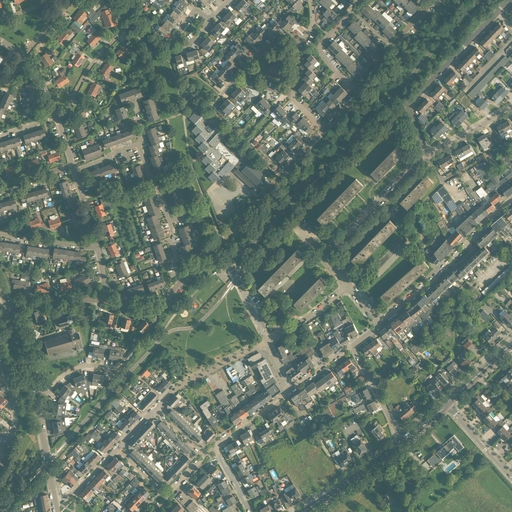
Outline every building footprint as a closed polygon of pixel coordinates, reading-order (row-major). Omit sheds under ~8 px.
[(177,0),(176,1),(178,2),(187,9),(187,8),(188,7),(187,6),(189,4),(184,0),(177,0)] [(253,4),(248,0),(246,2),(244,0),(242,0),(241,2),(240,1),(238,3),(246,9),(250,5),(251,6),(253,4)] [(260,0),(248,0),(253,4),(258,9),(264,3),(260,0)] [(298,0),(293,6),(290,9),(295,13),(297,11),(298,11),(303,7),(301,5),(303,2),(301,0),(298,0)] [(331,0),(328,0),(324,5),(326,8),(324,10),(326,12),(330,7),(334,3),(331,0)] [(407,0),(403,0),(399,5),(403,9),(405,7),(411,1),(411,0),(408,0),(407,0)] [(405,7),(409,11),(415,4),(417,2),(415,1),(413,3),(411,1),(405,7)] [(184,13),(187,9),(178,2),(179,3),(176,7),(184,13)] [(246,9),(238,3),(237,4),(238,5),(236,8),(234,10),(241,17),(243,19),(245,17),(242,14),(246,9)] [(415,4),(409,11),(413,15),(421,6),(419,4),(417,7),(415,4)] [(364,13),(366,15),(366,16),(372,9),(368,5),(360,14),(362,16),(364,13)] [(184,13),(176,7),(173,11),(181,17),(184,13)] [(326,12),(323,14),(326,16),(322,20),(324,22),(334,11),(330,7),(326,12)] [(334,11),(324,22),(326,24),(329,20),(332,22),(338,15),(337,14),(341,10),(338,7),(334,11)] [(101,13),(100,9),(94,15),(88,21),(92,24),(101,14),(107,28),(116,25),(112,14),(110,15),(108,10),(101,13)] [(366,16),(366,15),(364,18),(366,19),(368,17),(370,19),(376,13),(376,12),(372,9),(366,16)] [(81,10),(74,18),(80,24),(82,21),(81,20),(86,15),(81,10)] [(241,17),(234,10),(232,12),(231,11),(229,13),(227,12),(226,14),(233,21),(236,17),(238,19),(241,17)] [(181,17),(173,11),(170,15),(179,22),(180,20),(180,19),(181,17)] [(376,12),(376,13),(370,19),(368,21),(370,23),(374,19),(376,21),(382,15),(378,11),(376,12)] [(282,15),(283,15),(293,25),(295,23),(297,25),(301,21),(296,17),(294,19),(289,15),(288,16),(284,13),(282,15)] [(233,21),(226,14),(224,16),(225,17),(223,19),(225,21),(223,23),(227,27),(229,25),(233,21)] [(179,22),(170,15),(167,19),(175,25),(177,22),(178,23),(179,22)] [(293,25),(283,15),(280,19),(292,30),(294,29),(292,27),(293,25)] [(382,15),(376,21),(378,24),(374,27),(376,29),(386,19),(382,15)] [(175,25),(167,19),(165,23),(172,29),(175,25)] [(277,23),(280,25),(284,29),(284,30),(287,32),(289,30),(291,32),(292,30),(280,19),(277,23)] [(386,19),(376,29),(378,31),(382,27),(384,29),(389,24),(390,23),(386,19)] [(272,24),(279,31),(281,29),(283,31),(284,30),(284,29),(280,25),(277,23),(275,21),(272,24)] [(352,31),(361,23),(359,21),(357,23),(355,21),(348,28),(352,31)] [(70,27),(78,33),(81,29),(73,23),(70,27)] [(172,29),(165,23),(162,27),(169,33),(172,29)] [(227,27),(223,23),(221,25),(219,23),(217,26),(216,24),(214,26),(221,33),(225,29),(227,27)] [(352,31),(356,35),(361,31),(363,29),(360,27),(362,24),(361,23),(352,31)] [(268,28),(278,36),(279,35),(277,33),(279,31),(272,24),(268,28)] [(389,24),(384,29),(382,31),(385,33),(383,35),(384,37),(393,28),(389,24)] [(494,29),(500,35),(501,35),(505,31),(499,24),(494,29)] [(169,33),(162,27),(160,26),(157,31),(165,36),(167,34),(168,35),(169,33)] [(225,37),(221,33),(214,26),(212,28),(213,29),(211,32),(213,33),(211,35),(218,41),(220,39),(225,37)] [(258,31),(265,37),(267,35),(269,37),(270,36),(265,31),(261,27),(258,31)] [(270,36),(272,38),(274,36),(276,38),(278,36),(268,28),(265,31),(270,36)] [(393,28),(384,37),(386,39),(388,36),(391,39),(397,32),(393,28)] [(363,33),(361,31),(356,35),(354,37),(358,41),(368,31),(367,29),(363,33)] [(489,34),(494,38),(495,40),(500,35),(494,29),(489,34)] [(254,34),(264,43),(265,41),(263,39),(265,37),(258,31),(254,34)] [(368,31),(358,41),(362,45),(369,38),(367,36),(370,33),(368,31)] [(69,37),(69,36),(65,33),(64,32),(57,40),(66,48),(68,45),(64,42),(69,37)] [(92,36),(89,39),(87,41),(92,46),(100,39),(93,33),(91,35),(92,36)] [(251,38),(258,44),(260,42),(262,44),(264,43),(254,34),(251,37),(251,38)] [(490,43),(494,38),(489,34),(485,39),(490,43)] [(219,42),(218,41),(211,35),(209,37),(206,39),(205,38),(204,40),(211,47),(214,44),(216,46),(219,42)] [(258,44),(251,38),(251,37),(249,35),(246,39),(244,41),(248,45),(250,43),(253,46),(255,44),(257,46),(258,44)] [(369,38),(362,45),(366,49),(376,38),(375,37),(371,41),(369,38)] [(376,38),(366,49),(370,53),(377,46),(375,44),(378,40),(376,38)] [(490,43),(485,39),(480,43),(488,51),(490,49),(487,46),(490,43)] [(213,49),(211,47),(204,40),(202,42),(203,43),(201,45),(204,48),(201,50),(204,55),(208,52),(209,53),(213,49)] [(332,51),(339,45),(335,41),(326,50),(328,52),(330,49),(332,51)] [(235,46),(242,53),(244,51),(246,53),(250,49),(245,45),(243,47),(238,43),(235,46)] [(339,45),(332,51),(335,53),(333,56),(334,58),(336,56),(335,56),(342,50),(343,49),(339,45)] [(377,46),(370,53),(375,57),(385,46),(383,45),(379,48),(377,46)] [(118,55),(122,59),(124,57),(123,56),(129,51),(124,46),(116,53),(118,55)] [(242,53),(235,46),(235,47),(232,50),(241,59),(242,57),(240,55),(242,53)] [(471,53),(476,57),(479,54),(482,57),(483,55),(476,48),(471,53)] [(194,60),(191,50),(189,51),(189,52),(186,53),(187,56),(184,56),(186,62),(189,61),(189,62),(194,60)] [(204,55),(201,50),(198,51),(197,50),(194,51),(194,50),(191,50),(194,60),(200,58),(199,57),(204,55)] [(241,59),(232,50),(229,53),(236,60),(237,58),(240,60),(241,59)] [(335,56),(336,56),(338,59),(336,61),(337,62),(346,53),(342,50),(335,56)] [(487,54),(492,59),(495,55),(490,50),(487,54)] [(72,63),(77,67),(84,58),(77,53),(75,55),(76,56),(72,63)] [(236,60),(229,53),(225,57),(229,61),(234,65),(235,65),(236,64),(234,62),(236,60)] [(346,53),(337,62),(339,64),(341,62),(344,64),(350,57),(346,53)] [(467,57),(472,62),(476,57),(471,53),(467,57)] [(46,67),(53,62),(51,60),(50,60),(46,54),(40,58),(46,67)] [(186,62),(184,56),(182,57),(181,55),(178,56),(178,54),(175,55),(175,57),(178,65),(183,63),(185,67),(187,66),(186,62)] [(492,59),(487,54),(484,57),(489,62),(492,59)] [(305,57),(314,66),(318,61),(311,55),(309,57),(306,55),(305,57)] [(314,66),(305,57),(303,59),(307,62),(304,65),(309,69),(311,71),(315,67),(314,66)] [(350,57),(344,64),(346,66),(344,68),(346,70),(347,69),(346,69),(353,62),(354,61),(350,57)] [(467,67),(472,62),(467,57),(462,62),(467,67)] [(229,61),(226,64),(235,73),(237,71),(235,69),(237,67),(235,65),(234,65),(229,61)] [(346,69),(347,69),(349,71),(347,73),(349,75),(357,66),(353,62),(346,69)] [(467,67),(462,62),(457,67),(465,74),(467,72),(464,70),(467,67)] [(109,74),(108,73),(113,67),(107,63),(101,72),(107,77),(109,74)] [(235,73),(226,64),(223,68),(230,74),(232,72),(234,74),(235,73)] [(357,66),(349,75),(350,77),(352,74),(355,76),(361,70),(357,66)] [(59,88),(68,82),(63,74),(66,72),(63,68),(59,72),(61,76),(62,77),(55,81),(59,88)] [(230,74),(223,68),(220,71),(229,80),(231,78),(228,76),(230,74)] [(311,71),(309,69),(307,72),(305,69),(303,71),(312,80),(316,76),(311,71)] [(361,70),(355,76),(357,79),(355,81),(357,83),(365,74),(361,70)] [(229,80),(220,71),(217,74),(216,74),(224,81),(225,79),(228,81),(229,80)] [(312,80),(303,71),(301,73),(305,77),(303,79),(306,82),(310,86),(310,85),(314,81),(312,80)] [(449,76),(453,81),(456,78),(459,80),(461,78),(453,71),(449,76)] [(216,74),(213,78),(211,80),(221,89),(224,85),(222,83),(224,81),(216,74)] [(465,78),(470,83),(473,80),(470,77),(467,74),(464,77),(465,78)] [(451,84),(453,81),(449,76),(444,81),(451,88),(453,86),(451,84)] [(105,78),(103,77),(102,79),(103,80),(112,85),(113,82),(105,78)] [(470,83),(465,78),(462,81),(467,86),(470,83)] [(26,87),(27,90),(35,87),(32,82),(22,86),(22,87),(23,88),(26,87)] [(306,82),(304,84),(302,82),(300,84),(309,92),(313,88),(310,85),(310,86),(306,82)] [(95,97),(97,94),(96,93),(99,87),(93,83),(88,93),(95,97)] [(298,90),(302,94),(304,95),(305,96),(309,92),(300,84),(298,85),(301,88),(298,90)] [(497,93),(503,98),(508,92),(500,84),(497,87),(500,90),(497,93)] [(435,90),(440,95),(443,92),(445,94),(447,92),(440,85),(435,90)] [(236,91),(244,99),(250,93),(243,86),(241,88),(239,87),(236,91)] [(27,90),(25,91),(26,93),(28,92),(30,95),(25,97),(37,91),(35,87),(27,90)] [(134,89),(136,96),(138,95),(139,98),(142,97),(142,96),(141,94),(140,92),(139,89),(138,87),(134,89)] [(344,98),(346,95),(348,98),(350,96),(341,87),(337,92),(344,98)] [(440,95),(435,90),(430,95),(438,102),(440,100),(437,98),(440,95)] [(37,91),(25,97),(26,99),(29,98),(30,101),(38,97),(35,92),(37,92),(37,91)] [(124,93),(126,100),(128,99),(129,101),(132,100),(129,91),(124,93)] [(231,98),(236,103),(238,101),(240,103),(244,99),(236,91),(232,95),(233,96),(231,98)] [(3,97),(11,101),(12,97),(15,99),(16,97),(6,92),(3,97)] [(333,96),(340,102),(342,100),(344,102),(346,100),(344,98),(337,92),(333,96)] [(498,103),(503,98),(497,93),(492,98),(498,103)] [(330,100),(339,108),(340,106),(338,104),(340,102),(333,96),(330,100)] [(11,101),(3,97),(1,102),(9,105),(11,107),(12,105),(9,103),(11,101)] [(38,97),(30,101),(27,102),(28,104),(31,103),(32,105),(40,102),(38,97)] [(224,103),(232,111),(233,112),(239,106),(236,103),(231,98),(229,101),(228,99),(224,103)] [(259,111),(267,102),(263,98),(261,100),(259,98),(255,102),(256,103),(253,106),(259,111)] [(421,104),(426,109),(429,106),(432,108),(434,106),(426,99),(421,104)] [(477,104),(483,110),(488,104),(482,99),(477,104)] [(332,110),(335,108),(337,110),(339,108),(330,100),(326,103),(326,104),(332,110)] [(9,105),(1,102),(0,104),(0,107),(5,109),(5,110),(9,112),(10,110),(7,108),(9,105)] [(40,102),(32,105),(34,109),(31,110),(32,112),(42,107),(40,102)] [(91,109),(93,105),(86,102),(84,106),(81,105),(77,114),(84,118),(86,115),(85,114),(88,108),(91,109)] [(267,102),(259,111),(262,114),(264,114),(266,116),(270,111),(274,106),(272,104),(271,106),(267,102)] [(320,106),(327,113),(329,110),(333,114),(335,112),(332,110),(326,104),(326,103),(324,102),(320,106)] [(154,103),(147,106),(148,108),(145,109),(146,111),(155,109),(156,108),(154,103)] [(232,111),(224,103),(220,107),(221,109),(219,111),(226,117),(232,111)] [(423,112),(426,109),(421,104),(417,109),(422,114),(417,118),(419,120),(418,121),(420,125),(423,124),(424,124),(428,119),(424,115),(425,114),(423,112)] [(477,115),(483,110),(477,104),(472,110),(477,115)] [(119,108),(117,109),(115,110),(116,115),(123,112),(122,110),(125,109),(124,106),(119,108)] [(274,106),(270,111),(272,113),(273,112),(277,116),(283,109),(279,106),(276,108),(274,106)] [(327,113),(320,106),(316,110),(327,120),(329,118),(325,115),(327,113)] [(283,109),(277,116),(275,118),(278,122),(279,122),(280,121),(282,123),(284,121),(291,114),(289,112),(287,113),(283,109)] [(235,166),(237,169),(234,173),(253,190),(257,186),(258,186),(266,177),(250,162),(244,156),(240,160),(233,154),(235,152),(226,144),(224,146),(220,142),(226,136),(220,130),(220,131),(217,128),(217,127),(211,122),(206,127),(199,120),(204,115),(198,110),(189,119),(195,124),(194,125),(195,127),(192,131),(198,136),(195,139),(201,145),(198,147),(205,153),(203,155),(205,157),(202,161),(207,166),(205,169),(211,174),(208,177),(214,183),(220,177),(219,177),(220,175),(224,178),(235,166)] [(457,116),(463,121),(468,116),(462,111),(457,116)] [(291,114),(284,121),(290,127),(294,123),(298,118),(300,117),(296,113),(293,116),(291,114)] [(463,121),(457,116),(454,113),(449,118),(458,127),(463,121)] [(156,114),(150,116),(150,118),(148,119),(149,122),(158,119),(156,114)] [(298,118),(294,123),(300,129),(301,128),(307,121),(303,117),(301,120),(298,118)] [(307,121),(301,128),(305,132),(306,131),(308,133),(312,129),(310,127),(311,125),(307,121)] [(503,125),(507,131),(511,128),(511,127),(508,121),(503,125)] [(74,127),(76,133),(84,130),(82,122),(77,123),(78,126),(74,127)] [(437,128),(442,133),(447,128),(442,122),(437,128)] [(508,134),(507,131),(503,125),(497,128),(495,130),(500,138),(508,134)] [(41,130),(38,131),(42,142),(44,150),(46,149),(44,142),(43,138),(48,136),(47,132),(44,132),(43,127),(41,128),(41,130)] [(148,136),(158,132),(157,127),(146,131),(148,136)] [(437,139),(442,133),(437,128),(431,133),(437,139)] [(84,130),(76,133),(77,139),(86,136),(84,130)] [(130,139),(127,131),(124,132),(123,130),(121,130),(125,141),(130,139)] [(42,142),(38,131),(33,132),(35,140),(36,140),(39,139),(40,143),(42,142)] [(35,140),(33,132),(28,134),(31,142),(34,141),(34,144),(36,143),(36,140),(35,140)] [(158,132),(148,136),(150,141),(157,138),(163,136),(162,134),(160,135),(158,132)] [(120,143),(117,135),(114,136),(113,133),(111,134),(115,145),(120,143)] [(291,142),(298,148),(302,144),(300,143),(302,140),(295,133),(292,137),(293,139),(294,140),(291,142)] [(31,145),(31,142),(28,134),(23,136),(25,144),(29,142),(29,145),(31,145)] [(485,135),(478,139),(484,149),(492,145),(489,140),(488,141),(485,135)] [(13,139),(16,150),(19,157),(21,157),(19,149),(18,149),(17,146),(20,145),(18,137),(13,139)] [(110,146),(107,139),(104,140),(103,137),(101,138),(105,148),(110,146)] [(8,140),(10,148),(13,147),(14,150),(16,150),(13,139),(8,140)] [(298,148),(291,142),(289,144),(288,143),(285,143),(283,146),(291,153),(293,151),(294,152),(298,148)] [(93,146),(96,157),(102,155),(98,144),(93,146)] [(156,144),(151,146),(148,147),(150,152),(158,149),(161,148),(160,146),(157,147),(156,144)] [(291,153),(283,146),(282,144),(276,151),(277,152),(286,160),(290,156),(288,155),(291,153)] [(462,148),(466,155),(472,151),(468,144),(462,148)] [(87,148),(91,159),(96,157),(93,146),(87,148)] [(383,160),(391,167),(404,154),(396,147),(383,160)] [(85,161),(91,159),(87,148),(82,150),(85,161)] [(459,158),(466,155),(462,148),(456,152),(459,158)] [(58,152),(48,156),(49,161),(50,163),(60,159),(58,152)] [(286,160),(277,152),(271,158),(279,165),(281,163),(282,164),(286,160)] [(498,155),(509,169),(510,170),(511,168),(511,156),(508,152),(504,155),(502,152),(498,155)] [(157,155),(152,157),(149,158),(151,163),(159,160),(162,159),(161,157),(158,158),(157,155)] [(444,158),(448,165),(451,163),(452,164),(455,162),(450,155),(444,158)] [(484,166),(489,176),(495,173),(491,166),(490,166),(484,155),(479,157),(482,163),(484,166)] [(450,168),(448,165),(444,158),(438,162),(443,171),(450,168)] [(37,160),(26,163),(29,170),(39,166),(37,160)] [(378,181),(391,167),(383,160),(370,174),(378,181)] [(109,165),(113,176),(115,176),(114,172),(120,170),(118,166),(116,166),(114,161),(112,162),(113,164),(109,165)] [(165,164),(153,168),(154,171),(152,172),(153,174),(158,172),(159,174),(164,172),(162,167),(165,166),(165,164)] [(15,165),(5,169),(7,176),(17,172),(15,165)] [(113,176),(109,165),(104,167),(107,175),(110,173),(112,177),(113,176)] [(129,175),(133,174),(141,171),(139,167),(141,167),(141,165),(135,167),(135,165),(130,166),(132,172),(128,173),(129,175)] [(103,179),(99,169),(94,170),(97,178),(100,177),(101,180),(103,179)] [(498,191),(501,198),(505,195),(507,198),(511,193),(511,172),(510,170),(509,169),(501,175),(504,178),(500,182),(495,173),(489,176),(494,185),(498,191)] [(99,182),(97,178),(94,170),(91,172),(90,170),(89,170),(90,176),(88,176),(90,181),(95,179),(97,183),(99,182)] [(141,171),(133,174),(134,177),(130,178),(131,180),(142,176),(141,171)] [(413,189),(420,196),(433,183),(426,176),(413,189)] [(343,192),(350,199),(363,186),(356,179),(343,192)] [(60,188),(68,186),(67,181),(61,182),(60,180),(55,181),(57,186),(59,185),(60,188)] [(501,198),(498,191),(494,185),(490,188),(488,184),(486,186),(488,189),(492,196),(493,195),(496,198),(498,201),(502,198),(501,198)] [(447,206),(452,213),(458,208),(443,185),(437,191),(438,193),(443,200),(447,206)] [(40,190),(42,198),(43,201),(46,201),(44,197),(50,195),(49,191),(46,192),(45,186),(43,187),(44,189),(40,190)] [(468,195),(471,193),(473,197),(476,201),(479,198),(484,205),(488,214),(494,209),(494,208),(494,207),(493,205),(489,199),(490,198),(485,191),(481,187),(477,191),(476,190),(473,192),(470,187),(465,189),(468,195)] [(167,197),(178,194),(176,188),(165,192),(167,197)] [(407,210),(420,196),(413,189),(400,203),(407,210)] [(488,189),(485,191),(490,198),(489,199),(493,205),(498,201),(496,198),(493,195),(492,196),(488,189)] [(38,202),(35,191),(30,193),(32,201),(35,200),(36,202),(38,202)] [(72,196),(71,196),(70,191),(62,194),(63,197),(60,198),(61,200),(66,198),(72,196)] [(337,212),(350,199),(343,192),(330,205),(337,212)] [(28,206),(25,194),(22,195),(21,193),(16,195),(18,203),(21,202),(22,204),(25,203),(26,206),(28,206)] [(443,200),(438,193),(433,197),(437,204),(443,200)] [(178,194),(167,197),(169,203),(180,199),(178,194)] [(71,196),(72,196),(66,198),(66,201),(64,202),(64,204),(75,201),(73,196),(71,196)] [(146,206),(156,202),(154,197),(144,201),(146,206)] [(473,197),(471,198),(469,200),(474,206),(478,206),(479,208),(478,209),(485,217),(488,214),(484,205),(479,198),(476,201),(473,197)] [(111,207),(110,203),(108,198),(100,199),(102,204),(103,203),(103,205),(106,204),(108,208),(111,207)] [(180,199),(169,203),(171,208),(182,205),(180,199)] [(13,213),(9,201),(4,202),(6,210),(9,209),(11,214),(13,213)] [(77,206),(75,201),(64,204),(66,209),(77,206)] [(156,202),(146,206),(148,212),(158,208),(156,202)] [(482,219),(475,212),(474,213),(466,204),(463,206),(472,216),(478,223),(482,219)] [(102,205),(95,207),(98,217),(105,215),(102,205)] [(337,212),(330,205),(317,219),(324,226),(337,212)] [(460,217),(465,214),(461,207),(456,210),(460,217)] [(148,212),(150,217),(156,215),(160,213),(158,208),(148,212)] [(475,212),(482,219),(485,217),(478,209),(475,212)] [(51,221),(49,222),(51,229),(61,226),(59,218),(58,218),(57,215),(50,217),(51,221)] [(158,220),(156,215),(150,217),(146,218),(148,224),(158,220)] [(478,223),(472,216),(457,229),(463,236),(478,223)] [(435,220),(446,240),(454,247),(459,241),(455,239),(455,238),(452,235),(450,237),(450,236),(448,237),(447,235),(450,232),(443,220),(442,220),(440,217),(435,220)] [(511,229),(507,224),(501,217),(497,220),(509,234),(509,233),(509,232),(511,235),(511,229)] [(36,220),(29,223),(31,229),(41,226),(38,218),(35,219),(36,220)] [(158,220),(148,224),(148,225),(150,229),(160,226),(158,220)] [(493,228),(497,233),(500,231),(506,237),(509,235),(509,234),(497,220),(491,225),(493,227),(493,228)] [(83,226),(81,221),(73,224),(74,227),(72,228),(72,230),(83,226)] [(377,234),(384,241),(397,228),(390,221),(377,234)] [(107,237),(114,235),(113,232),(115,231),(112,224),(110,224),(103,227),(107,237)] [(180,235),(191,231),(188,225),(178,229),(180,235)] [(160,226),(150,229),(152,235),(162,231),(160,226)] [(489,231),(495,238),(498,234),(497,233),(493,228),(489,231)] [(455,232),(452,235),(455,238),(455,239),(459,241),(463,236),(456,230),(455,229),(454,231),(455,232)] [(162,231),(152,235),(154,241),(164,237),(162,231)] [(193,237),(191,231),(180,235),(182,240),(193,237)] [(485,235),(491,241),(495,238),(489,231),(485,235)] [(371,254),(384,241),(377,234),(364,247),(371,254)] [(481,239),(487,245),(491,241),(485,235),(481,239)] [(179,248),(189,244),(196,241),(194,236),(193,237),(182,240),(184,246),(179,248)] [(437,250),(441,246),(433,238),(429,243),(437,250)] [(482,248),(484,246),(485,247),(487,245),(481,239),(477,243),(482,248)] [(434,254),(441,261),(454,247),(446,240),(441,246),(437,250),(434,254)] [(15,244),(13,256),(12,262),(16,262),(17,257),(15,256),(16,253),(21,254),(22,249),(20,249),(21,243),(19,243),(18,245),(15,244)] [(154,251),(162,249),(160,243),(153,246),(145,249),(146,253),(151,251),(151,249),(153,248),(154,251)] [(114,244),(108,247),(112,257),(119,254),(114,244)] [(181,253),(191,249),(189,244),(179,248),(181,253)] [(484,246),(482,248),(476,253),(474,255),(458,270),(456,268),(454,270),(460,276),(462,279),(480,261),(482,260),(490,252),(485,247),(484,246)] [(371,254),(364,247),(351,260),(358,267),(371,254)] [(162,249),(154,251),(156,254),(152,256),(153,258),(164,253),(162,249)] [(191,249),(181,253),(183,259),(193,255),(191,249)] [(284,263),(292,270),(305,257),(297,250),(284,263)] [(441,261),(434,254),(432,251),(430,253),(427,250),(425,251),(430,259),(437,266),(441,261)] [(164,253),(153,258),(153,260),(157,258),(159,264),(163,262),(163,260),(168,258),(167,256),(165,257),(164,253)] [(408,272),(415,280),(429,267),(422,259),(408,272)] [(117,271),(126,268),(124,263),(122,260),(118,262),(119,264),(115,266),(117,271)] [(279,283),(292,270),(284,263),(272,276),(279,283)] [(126,268),(117,271),(119,277),(124,275),(124,278),(129,276),(126,268)] [(460,276),(454,270),(450,274),(456,280),(460,276)] [(81,276),(86,284),(91,281),(89,277),(91,276),(89,272),(84,275),(83,273),(82,274),(83,276),(81,276)] [(401,292),(415,280),(408,272),(395,284),(401,292)] [(446,277),(452,284),(456,280),(450,274),(446,277)] [(86,284),(81,276),(74,280),(76,284),(78,283),(80,287),(86,284)] [(156,278),(160,288),(165,287),(161,276),(159,277),(156,278)] [(279,283),(272,276),(258,289),(266,296),(279,283)] [(442,281),(448,287),(452,284),(446,277),(442,281)] [(307,291),(314,298),(327,285),(320,278),(307,291)] [(19,290),(20,281),(12,279),(11,284),(14,284),(13,289),(19,290)] [(61,291),(72,289),(70,280),(67,281),(67,282),(60,284),(61,291)] [(150,292),(155,290),(152,282),(151,280),(149,280),(150,283),(147,284),(150,292)] [(20,281),(19,290),(25,291),(26,286),(28,287),(29,282),(20,281)] [(137,286),(139,294),(145,292),(141,281),(139,282),(136,283),(137,286)] [(438,285),(444,291),(448,287),(442,281),(438,285)] [(38,293),(48,292),(48,283),(44,283),(44,285),(37,286),(38,293)] [(131,285),(134,296),(139,294),(137,286),(134,287),(133,284),(131,285)] [(401,292),(395,284),(381,296),(387,304),(401,292)] [(134,296),(131,285),(125,287),(129,298),(134,296)] [(434,289),(440,295),(444,291),(438,285),(434,289)] [(430,292),(436,298),(440,295),(434,289),(430,292)] [(301,311),(314,298),(307,291),(294,304),(301,311)] [(426,296),(432,302),(436,298),(430,292),(426,296)] [(418,303),(430,316),(434,322),(439,318),(433,311),(437,308),(432,302),(426,296),(425,295),(418,303)] [(412,307),(420,316),(421,316),(425,320),(430,316),(418,303),(412,307)] [(343,323),(345,327),(351,338),(358,333),(346,311),(344,306),(337,311),(343,323)] [(407,311),(417,324),(422,320),(419,317),(420,316),(412,307),(407,311)] [(483,310),(479,315),(485,321),(490,317),(483,310)] [(345,327),(343,323),(337,311),(327,317),(335,332),(345,327)] [(400,316),(411,330),(412,331),(415,329),(414,328),(417,325),(416,324),(417,324),(407,311),(400,316)] [(37,312),(30,314),(32,323),(40,320),(37,312)] [(506,312),(500,317),(503,320),(502,321),(505,324),(506,323),(509,327),(511,323),(511,315),(510,314),(509,315),(506,312)] [(106,314),(104,322),(111,324),(113,315),(106,314)] [(70,316),(58,320),(60,327),(68,325),(67,321),(71,320),(70,316)] [(395,320),(406,334),(411,330),(400,316),(395,320)] [(123,319),(121,328),(128,329),(130,321),(123,319)] [(144,320),(138,327),(144,332),(150,325),(144,320)] [(390,324),(401,337),(404,341),(407,339),(404,336),(406,334),(395,320),(390,324)] [(388,326),(395,335),(398,339),(401,337),(390,324),(388,326)] [(383,329),(391,339),(394,343),(396,341),(392,336),(395,335),(388,326),(383,329)] [(44,343),(42,343),(43,347),(44,350),(45,354),(47,353),(48,355),(52,354),(51,353),(74,347),(75,350),(80,349),(78,343),(81,342),(78,334),(75,335),(73,329),(69,331),(69,333),(69,334),(47,341),(47,340),(44,341),(44,343)] [(391,339),(383,329),(379,332),(384,339),(386,337),(388,340),(389,341),(391,339)] [(496,329),(486,338),(490,343),(496,338),(495,337),(499,333),(496,329)] [(144,339),(150,332),(147,330),(141,337),(144,339)] [(338,330),(333,333),(341,345),(350,340),(347,336),(346,335),(345,335),(345,336),(342,338),(338,330)] [(327,337),(330,343),(334,351),(341,345),(333,333),(327,337)] [(467,349),(472,343),(466,337),(460,342),(467,349)] [(372,343),(376,349),(381,345),(377,339),(372,343)] [(414,344),(419,351),(420,350),(419,350),(424,346),(419,340),(414,344)] [(330,343),(325,345),(330,354),(334,351),(330,343)] [(379,352),(376,349),(372,343),(367,346),(372,352),(374,355),(379,352)] [(97,357),(98,349),(99,346),(93,345),(90,344),(89,352),(92,352),(92,356),(97,357)] [(419,351),(414,344),(409,347),(414,354),(419,351)] [(99,346),(98,349),(97,357),(102,358),(103,354),(106,355),(107,347),(107,346),(104,345),(103,346),(103,347),(103,346),(99,346)] [(309,345),(293,357),(294,359),(297,364),(304,373),(315,365),(310,359),(311,358),(312,355),(315,353),(309,345)] [(330,354),(325,345),(320,348),(324,356),(325,356),(326,355),(327,356),(330,354)] [(107,346),(107,347),(106,355),(109,355),(108,359),(114,359),(116,347),(107,346)] [(278,354),(290,349),(288,346),(283,348),(282,346),(275,349),(278,354)] [(372,352),(367,346),(363,349),(367,355),(372,352)] [(116,347),(114,359),(119,360),(120,357),(123,357),(124,351),(120,351),(121,348),(116,347)] [(290,349),(278,354),(280,360),(287,356),(286,354),(291,351),(290,349)] [(462,351),(455,357),(464,366),(468,363),(467,362),(470,360),(462,351)] [(261,382),(271,397),(280,391),(274,383),(276,382),(272,377),(273,376),(265,359),(263,360),(259,353),(247,359),(251,366),(253,368),(256,366),(262,379),(260,380),(261,382)] [(297,364),(294,359),(291,361),(294,367),(290,370),(296,378),(304,373),(297,364)] [(345,362),(349,369),(352,372),(356,369),(350,359),(345,362)] [(451,364),(446,368),(451,373),(450,374),(453,378),(457,374),(456,372),(458,371),(456,368),(458,366),(452,359),(450,362),(451,364)] [(345,372),(349,369),(345,362),(341,365),(345,372)] [(337,377),(345,372),(341,365),(335,369),(336,370),(333,372),(337,377)] [(447,377),(450,375),(442,367),(437,371),(439,373),(435,376),(444,386),(448,382),(447,380),(449,378),(447,377)] [(508,372),(507,371),(496,381),(499,384),(503,381),(506,383),(509,380),(510,380),(511,378),(511,368),(508,372)] [(166,389),(155,379),(146,369),(140,375),(142,377),(144,376),(146,378),(149,376),(156,383),(154,386),(162,393),(166,389)] [(296,378),(290,370),(286,372),(288,377),(291,381),(293,381),(296,378)] [(156,378),(155,379),(166,389),(170,384),(172,382),(168,377),(165,380),(161,375),(159,378),(155,374),(152,371),(150,372),(156,378)] [(327,375),(333,383),(337,380),(331,372),(327,375)] [(97,386),(98,375),(93,374),(93,377),(88,378),(89,386),(97,387),(97,386)] [(89,388),(89,386),(88,378),(84,378),(83,375),(78,377),(82,388),(86,386),(87,389),(89,388)] [(104,376),(98,375),(97,386),(105,387),(106,385),(105,384),(106,379),(103,379),(104,376)] [(327,375),(323,378),(329,386),(330,388),(334,385),(333,383),(327,375)] [(251,383),(254,381),(251,376),(242,382),(244,385),(245,384),(247,386),(251,383)] [(356,379),(360,385),(365,382),(361,376),(356,379)] [(83,390),(82,388),(78,377),(73,379),(74,382),(71,385),(75,391),(81,393),(83,395),(84,394),(83,390)] [(430,383),(426,387),(432,395),(435,392),(436,393),(440,390),(437,386),(439,384),(434,377),(429,382),(430,383)] [(329,386),(323,378),(319,381),(325,389),(329,386)] [(325,389),(319,381),(315,384),(319,390),(320,392),(325,389)] [(271,397),(261,382),(259,384),(264,391),(262,393),(267,400),(271,397)] [(309,385),(315,393),(319,390),(315,384),(313,382),(309,385)] [(250,390),(247,392),(244,394),(244,395),(249,401),(254,410),(267,400),(262,393),(258,387),(255,388),(251,383),(247,386),(250,390)] [(236,395),(238,398),(244,395),(244,394),(243,393),(237,384),(231,387),(236,395)] [(75,391),(71,385),(67,387),(65,385),(61,389),(68,394),(71,397),(74,393),(73,392),(75,391)] [(309,385),(304,389),(310,396),(315,393),(309,385)] [(345,393),(347,396),(358,390),(357,387),(345,393)] [(68,394),(61,389),(58,393),(61,396),(59,399),(65,402),(65,400),(64,399),(68,394)] [(310,396),(304,389),(297,394),(307,408),(306,409),(309,413),(314,409),(311,406),(309,404),(313,401),(310,396)] [(358,390),(347,396),(348,398),(356,394),(358,398),(361,396),(363,400),(370,396),(368,393),(369,393),(367,389),(360,393),(358,390)] [(147,394),(154,401),(158,397),(151,390),(147,394)] [(241,419),(228,400),(222,391),(215,396),(221,405),(228,415),(234,425),(241,419)] [(144,397),(151,404),(154,401),(147,394),(144,397)] [(307,408),(297,394),(292,398),(302,412),(307,408)] [(476,408),(484,401),(478,394),(473,399),(475,401),(472,404),(476,408)] [(244,407),(238,398),(236,395),(228,400),(241,419),(248,414),(244,407)] [(244,407),(248,414),(249,414),(250,414),(251,414),(251,413),(250,413),(254,410),(249,401),(244,395),(238,398),(244,407)] [(171,400),(177,405),(179,406),(182,403),(179,400),(175,396),(171,400)] [(144,397),(140,401),(147,408),(151,404),(144,397)] [(65,402),(59,399),(57,403),(54,403),(53,408),(65,410),(66,403),(64,403),(65,402)] [(175,408),(177,405),(171,400),(168,403),(169,404),(167,406),(167,408),(175,408)] [(199,406),(202,410),(206,407),(210,405),(207,400),(199,406)] [(147,408),(140,401),(136,405),(144,412),(147,408)] [(485,413),(490,408),(484,401),(476,408),(480,413),(483,410),(485,413)] [(368,402),(354,409),(355,413),(367,407),(370,413),(375,411),(374,410),(377,409),(374,402),(369,405),(368,402)] [(402,408),(408,416),(412,413),(413,414),(417,410),(413,405),(414,404),(413,402),(412,403),(409,405),(407,404),(402,408)] [(116,408),(120,412),(124,408),(121,406),(120,404),(116,408)] [(202,410),(201,410),(212,427),(221,422),(220,421),(228,415),(221,405),(209,412),(206,407),(202,410)] [(408,416),(402,408),(399,405),(394,409),(403,420),(408,416)] [(273,411),(281,422),(284,420),(285,421),(288,419),(283,412),(282,412),(279,407),(277,409),(276,409),(275,409),(274,410),(273,411)] [(65,410),(53,408),(52,414),(56,414),(56,418),(64,418),(64,415),(65,410)] [(132,408),(128,413),(136,420),(140,416),(136,412),(132,408)] [(326,418),(332,415),(329,408),(323,411),(326,418)] [(487,423),(493,418),(489,413),(492,410),(490,408),(485,413),(487,415),(483,419),(487,423)] [(172,418),(177,411),(175,409),(167,409),(167,411),(169,413),(168,414),(172,418)] [(177,411),(172,418),(175,421),(183,414),(179,410),(177,411)] [(281,422),(273,411),(271,413),(270,413),(268,414),(268,415),(267,415),(273,423),(275,421),(279,426),(277,427),(280,431),(284,428),(281,422)] [(136,420),(128,413),(124,417),(132,424),(136,420)] [(186,417),(183,414),(175,421),(179,425),(186,417)] [(132,424),(124,417),(120,421),(123,423),(128,428),(132,424)] [(186,417),(179,425),(183,428),(190,421),(186,417)] [(308,431),(314,427),(306,417),(300,421),(308,431)] [(64,418),(56,418),(56,422),(52,422),(53,427),(65,426),(64,421),(64,418)] [(493,418),(487,423),(491,428),(496,424),(498,426),(502,422),(500,420),(497,423),(493,418)] [(147,425),(153,431),(155,428),(155,420),(153,420),(152,422),(151,421),(147,425)] [(159,430),(165,424),(161,421),(160,422),(159,420),(157,420),(157,428),(159,430)] [(186,432),(193,424),(190,421),(183,428),(186,432)] [(502,422),(498,426),(500,429),(497,431),(501,436),(506,430),(503,426),(504,424),(502,422)] [(102,423),(100,425),(100,426),(104,429),(106,431),(108,429),(102,423)] [(128,428),(123,423),(119,427),(124,432),(128,428)] [(165,424),(159,430),(158,432),(161,435),(169,428),(165,424)] [(190,435),(197,428),(193,424),(186,432),(190,435)] [(374,424),(368,428),(378,441),(384,436),(381,433),(383,431),(378,425),(377,427),(374,424)] [(153,431),(147,425),(143,429),(151,436),(154,432),(153,431)] [(65,426),(53,427),(54,433),(58,432),(58,435),(64,434),(64,431),(66,431),(65,426)] [(204,431),(206,433),(211,439),(215,435),(211,431),(212,430),(209,426),(208,428),(204,431)] [(329,435),(340,429),(338,426),(327,431),(329,435)] [(270,427),(259,434),(255,436),(259,444),(269,438),(267,435),(272,432),(270,427)] [(511,429),(510,427),(506,430),(501,436),(505,440),(509,436),(511,439),(511,438),(511,429)] [(165,439),(172,431),(169,428),(161,435),(165,439)] [(193,439),(199,433),(201,432),(197,428),(190,435),(193,439)] [(140,432),(147,439),(151,436),(143,429),(140,432)] [(244,434),(248,442),(252,439),(251,436),(252,435),(250,429),(247,431),(248,431),(244,434)] [(94,431),(92,433),(99,439),(101,437),(94,431)] [(108,434),(116,441),(120,437),(115,431),(112,434),(110,431),(108,433),(108,434)] [(169,442),(176,435),(172,431),(165,439),(169,442)] [(137,436),(144,443),(147,440),(147,439),(140,432),(137,436)] [(99,439),(92,433),(90,436),(88,434),(85,438),(88,441),(92,438),(94,439),(96,441),(99,439)] [(199,433),(193,439),(197,442),(198,441),(200,443),(202,443),(202,435),(199,433)] [(208,442),(211,439),(206,433),(203,435),(204,443),(205,443),(207,441),(208,442)] [(105,438),(107,440),(112,445),(116,441),(108,434),(105,438)] [(248,442),(244,434),(239,436),(243,443),(241,444),(243,450),(246,448),(244,444),(248,442)] [(172,446),(180,439),(176,435),(169,442),(172,446)] [(367,450),(364,446),(364,445),(361,441),(356,435),(350,440),(355,445),(354,446),(359,453),(360,454),(364,451),(365,452),(366,452),(367,452),(367,451),(367,450)] [(133,439),(139,445),(140,447),(144,443),(137,436),(133,439)] [(139,445),(133,439),(129,443),(130,444),(129,446),(129,449),(136,449),(139,445)] [(176,450),(183,442),(180,439),(172,446),(176,450)] [(107,440),(103,444),(108,449),(112,445),(107,440)] [(444,446),(432,457),(435,460),(440,456),(442,459),(449,452),(448,451),(455,445),(454,443),(452,440),(445,447),(444,446)] [(231,444),(235,451),(240,448),(241,451),(243,450),(241,444),(238,446),(236,441),(231,444)] [(180,453),(181,452),(187,446),(183,442),(176,450),(180,453)] [(82,444),(80,446),(86,452),(88,450),(86,448),(82,444)] [(108,449),(103,444),(99,448),(104,453),(108,449)] [(230,454),(235,451),(231,444),(226,447),(229,451),(226,453),(229,458),(232,456),(230,454)] [(184,455),(191,455),(191,452),(190,450),(191,449),(187,446),(181,452),(184,455)] [(342,456),(347,464),(352,460),(350,457),(351,456),(344,447),(342,449),(343,451),(340,454),(342,456)] [(92,465),(87,460),(85,462),(78,456),(80,454),(75,448),(71,453),(73,455),(76,458),(78,460),(83,465),(88,470),(92,465)] [(133,457),(139,452),(136,449),(129,449),(129,451),(130,453),(129,454),(133,457)] [(139,452),(133,457),(137,461),(144,453),(140,450),(139,452)] [(95,452),(91,456),(96,462),(100,457),(95,452)] [(323,480),(329,476),(319,460),(323,458),(322,457),(319,452),(313,455),(312,456),(307,459),(306,460),(301,463),(300,463),(300,464),(295,468),(299,474),(303,471),(313,487),(319,483),(317,481),(321,478),(323,480)] [(140,464),(148,457),(144,453),(137,461),(140,464)] [(347,464),(342,456),(338,459),(335,454),(332,456),(338,465),(339,464),(342,467),(347,464)] [(181,458),(187,464),(191,460),(190,459),(192,457),(191,455),(184,455),(181,458)] [(96,462),(91,456),(87,460),(92,465),(96,462)] [(151,461),(148,457),(140,464),(144,468),(151,461)] [(187,464),(181,458),(180,457),(176,460),(183,468),(187,464)] [(111,462),(117,468),(121,463),(115,458),(111,462)] [(64,469),(69,463),(67,460),(61,466),(64,469)] [(183,468),(176,460),(173,464),(180,471),(183,468)] [(237,472),(244,468),(241,463),(242,462),(241,460),(235,463),(237,465),(234,467),(237,472)] [(144,468),(148,472),(155,464),(151,461),(144,468)] [(112,472),(117,468),(111,462),(106,467),(112,472)] [(155,464),(148,472),(152,475),(159,468),(160,466),(157,462),(155,464)] [(169,468),(177,475),(180,471),(173,464),(169,468)] [(88,470),(83,465),(79,468),(84,474),(88,470)] [(213,466),(208,471),(214,476),(218,471),(213,466)] [(152,475),(155,479),(161,473),(162,471),(159,468),(152,475)] [(173,478),(177,475),(169,468),(166,471),(167,473),(173,478)] [(244,477),(248,475),(249,475),(247,472),(246,472),(244,468),(237,472),(240,476),(242,475),(244,477)] [(62,479),(66,483),(74,475),(74,474),(70,470),(62,479)] [(99,475),(105,480),(109,476),(103,471),(99,475)] [(130,481),(134,477),(129,473),(126,477),(130,481)] [(161,473),(155,479),(159,482),(160,481),(162,483),(163,483),(163,475),(161,473)] [(173,478),(167,473),(165,475),(165,483),(167,483),(168,481),(169,482),(173,478)] [(200,479),(205,484),(210,479),(205,474),(200,479)] [(71,487),(78,479),(74,475),(66,483),(71,487)] [(105,480),(99,475),(96,479),(102,485),(105,482),(104,481),(105,480)] [(248,475),(244,477),(241,479),(244,484),(247,482),(248,485),(253,482),(252,479),(251,480),(248,475)] [(134,488),(136,486),(136,485),(139,482),(135,478),(130,483),(134,488)] [(216,492),(217,491),(220,490),(227,486),(224,481),(221,478),(217,481),(207,491),(209,493),(214,488),(216,492)] [(103,486),(102,485),(96,479),(92,483),(100,490),(103,486)] [(201,488),(205,484),(200,479),(196,483),(201,488)] [(88,487),(93,492),(95,490),(98,493),(101,491),(100,490),(92,483),(88,487)] [(300,495),(293,484),(290,486),(291,488),(288,491),(285,493),(285,492),(281,495),(286,503),(290,500),(289,499),(292,497),(293,499),(300,495)] [(207,508),(211,504),(193,486),(188,492),(196,500),(199,497),(204,502),(203,504),(207,508)] [(217,491),(220,497),(221,496),(223,495),(230,492),(227,486),(220,490),(217,491)] [(254,487),(247,491),(251,498),(258,494),(257,494),(260,492),(262,496),(268,493),(266,488),(262,491),(259,486),(254,488),(254,487)] [(89,496),(93,492),(88,487),(84,491),(89,496)] [(144,488),(139,492),(145,498),(149,493),(144,488)] [(145,498),(139,492),(137,490),(133,495),(140,502),(145,498)] [(89,496),(84,491),(80,495),(85,500),(89,496)] [(386,493),(383,495),(387,503),(393,499),(394,500),(396,499),(393,494),(391,495),(389,491),(385,492),(386,493)] [(140,502),(133,495),(128,499),(136,507),(140,502)] [(225,500),(226,500),(223,501),(223,502),(226,507),(236,502),(232,496),(225,500)] [(276,496),(271,498),(273,503),(275,507),(276,509),(281,506),(280,504),(281,503),(279,499),(278,500),(276,496)] [(270,511),(270,510),(275,507),(273,503),(271,498),(270,498),(266,500),(269,505),(267,506),(266,506),(260,510),(261,511),(270,511)] [(136,507),(128,499),(124,504),(132,511),(136,507)] [(193,511),(195,510),(199,507),(193,501),(185,508),(189,511),(193,511)]
